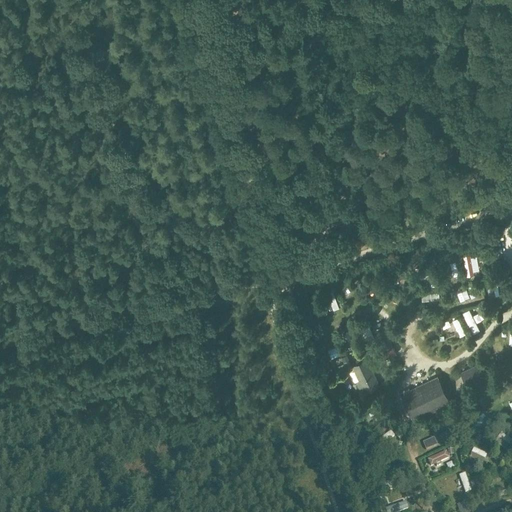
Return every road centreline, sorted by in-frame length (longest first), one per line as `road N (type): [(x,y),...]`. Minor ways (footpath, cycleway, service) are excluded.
road 1 (track): [(287,281),(178,293),(0,348)]
road 2 (track): [(361,511),(287,281)]
road 3 (unclassified): [(287,281),(511,208)]
road 4 (track): [(218,72),(287,281)]
road 5 (track): [(218,72),(416,0)]
